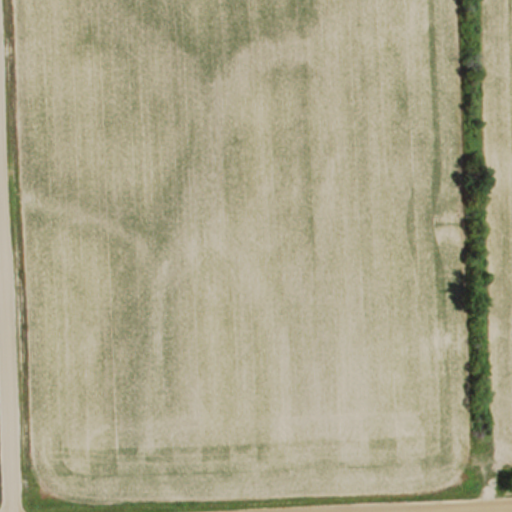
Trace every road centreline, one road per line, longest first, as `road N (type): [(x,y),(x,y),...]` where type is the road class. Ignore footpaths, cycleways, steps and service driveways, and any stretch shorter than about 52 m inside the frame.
road 1 (residential): [(291,511),(511,502)]
road 2 (residential): [(5,511),(0,391)]
